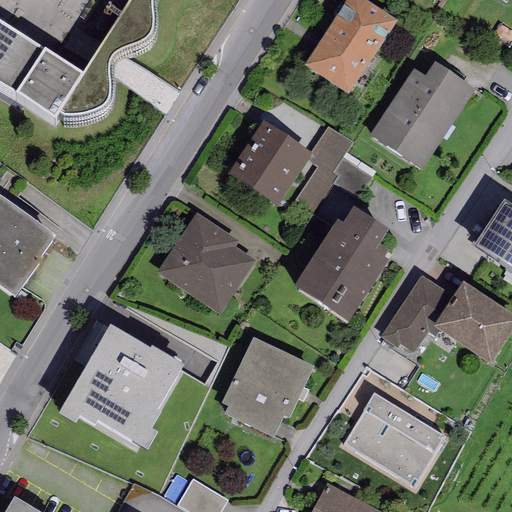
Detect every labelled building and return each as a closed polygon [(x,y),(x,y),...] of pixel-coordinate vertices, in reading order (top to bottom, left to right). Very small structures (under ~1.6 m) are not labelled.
[(0,94),(54,129),(60,123),(64,126),(63,128),(73,129),(79,128),(86,127),(92,125),(100,122),(106,118),(110,114),(113,107),(115,102),(115,96),(115,87),(114,79),(115,72),(118,66),(124,62),(129,60),(136,58),(142,57),(147,53),(150,50),(155,45),(159,38),(159,30),(158,20),(158,14),(157,6),(160,0),(134,0),(83,82),(0,28),(0,94)] [(350,0),(304,70),(348,99),(397,26),(357,0),(350,0)] [(369,140),(420,173),(474,92),(434,66),(425,80),(413,73),(369,140)] [(263,125),(228,177),(277,211),(308,164),(306,163),(310,157),(263,125)] [(327,128),(310,157),(306,163),(308,164),(316,169),(295,203),(314,214),(332,185),(359,202),(373,179),(342,160),(352,144),(327,128)] [(0,290),(15,301),(57,243),(0,202),(0,290)] [(511,212),(504,207),(472,254),(511,280),(511,212)] [(338,227),(294,295),(350,331),(388,272),(372,262),(389,236),(353,214),(343,230),(338,227)] [(238,244),(197,217),(157,276),(221,318),(256,265),(234,251),(238,244)] [(434,332),(455,301),(421,279),(381,340),(397,350),(400,346),(413,355),(427,335),(431,337),(434,332)] [(455,301),(434,332),(490,369),(511,335),(511,319),(463,288),(455,301)] [(149,356),(110,332),(57,422),(73,431),(78,423),(95,433),(98,429),(148,458),(157,442),(147,436),(185,373),(151,353),(149,356)] [(313,371),(251,342),(221,407),(227,410),(222,419),(272,442),(282,421),(288,424),(313,371)] [(448,441),(373,397),(342,449),(417,493),(448,441)] [(193,482),(177,508),(183,511),(221,511),(228,502),(193,482)] [(375,511),(327,486),(312,511),(375,511)] [(28,511),(14,503),(8,511),(28,511)]
